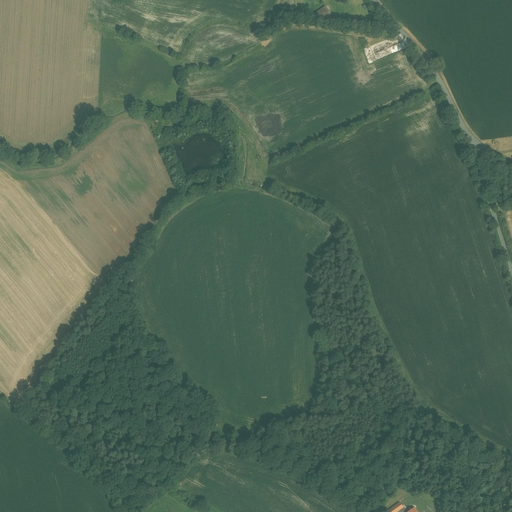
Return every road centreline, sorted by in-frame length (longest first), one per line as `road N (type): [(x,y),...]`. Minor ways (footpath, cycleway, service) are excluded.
road 1 (unclassified): [(466,137),(427,64),(370,0)]
road 2 (unclassified): [(466,137),(511,279)]
